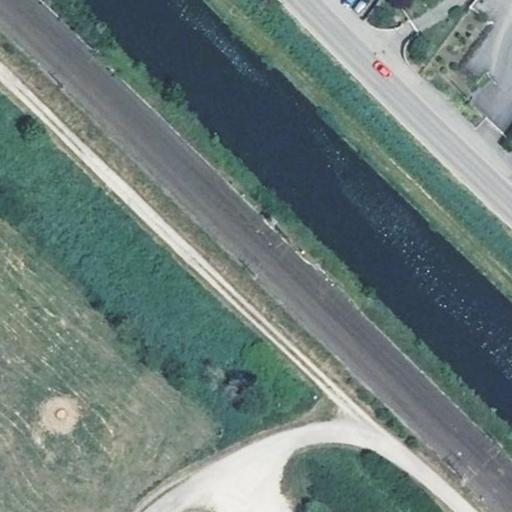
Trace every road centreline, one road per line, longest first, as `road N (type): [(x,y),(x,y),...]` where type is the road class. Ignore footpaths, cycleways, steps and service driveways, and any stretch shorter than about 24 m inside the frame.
road 1 (track): [(360,419),(0,68)]
road 2 (secondary): [(511,208),(301,0)]
road 3 (track): [(158,511),(205,475),(360,419)]
road 4 (track): [(466,511),(360,419)]
